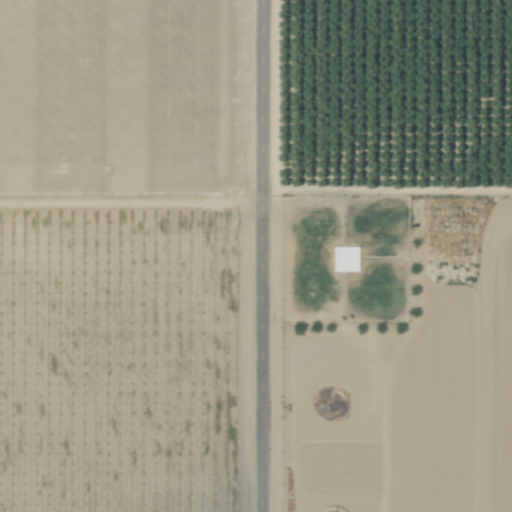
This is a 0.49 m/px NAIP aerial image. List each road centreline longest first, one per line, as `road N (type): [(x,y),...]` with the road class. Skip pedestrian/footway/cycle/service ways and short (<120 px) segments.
road 1 (tertiary): [(263,511),(264,0)]
road 2 (track): [(511,190),(264,188)]
